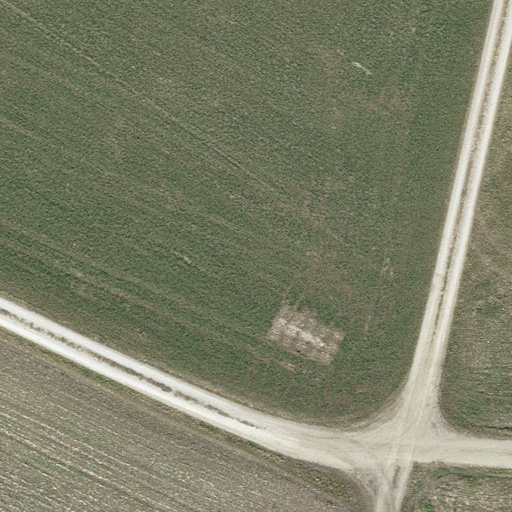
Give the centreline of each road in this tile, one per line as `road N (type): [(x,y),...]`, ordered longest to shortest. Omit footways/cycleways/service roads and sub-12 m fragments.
road 1 (track): [(511,456),(343,451),(237,416),(0,303)]
road 2 (track): [(508,0),(390,511)]
